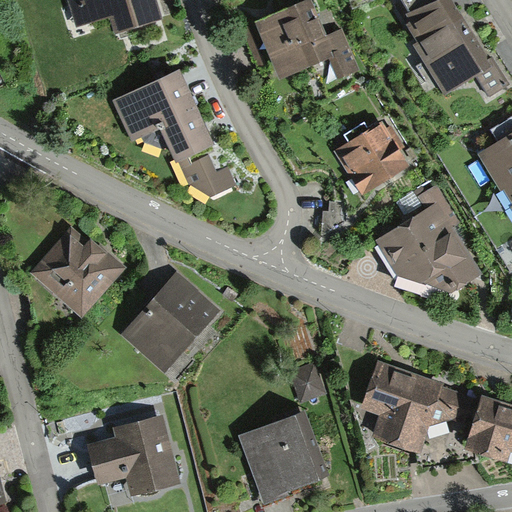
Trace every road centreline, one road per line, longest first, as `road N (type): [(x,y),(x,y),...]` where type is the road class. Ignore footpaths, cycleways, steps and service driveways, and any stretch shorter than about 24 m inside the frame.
road 1 (residential): [(10,137),(128,205),(270,264)]
road 2 (residential): [(270,264),(288,208),(240,118),(193,0)]
road 3 (residential): [(270,264),(391,319),(511,355)]
road 4 (residential): [(0,314),(50,511)]
road 5 (residential): [(393,511),(511,494)]
